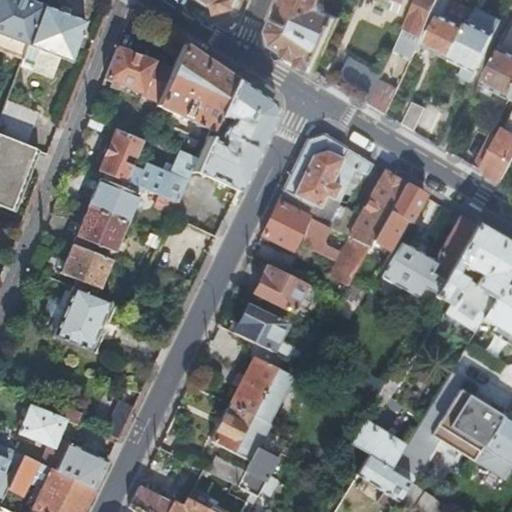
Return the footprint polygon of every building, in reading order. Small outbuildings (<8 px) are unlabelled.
[(22,58),(41,4),(31,0),(0,0),(0,32),(13,37),(7,52),(22,58)] [(282,0),(270,28),(273,43),(315,72),(340,16),(325,9),(323,0),(282,0)] [(414,0),(408,16),(394,47),(411,54),(414,47),(425,24),(436,0),(414,0)] [(448,0),(471,10),(474,5),(476,0),(448,0)] [(84,21),(41,4),(22,58),(21,60),(53,71),(59,56),(69,60),(84,21)] [(502,18),(474,5),(471,10),(464,26),(448,57),(462,64),(459,71),(471,77),(474,71),(502,18)] [(448,57),(464,26),(437,12),(421,44),(448,57)] [(0,49),(4,51),(7,52),(13,37),(0,32),(0,49)] [(198,53),(181,42),(171,67),(157,100),(155,106),(207,130),(208,130),(233,77),(198,53)] [(511,88),(511,50),(499,44),(480,82),(508,97),(511,88)] [(157,100),(171,67),(115,46),(102,79),(157,100)] [(269,102),(233,77),(208,130),(207,130),(194,160),(190,168),(238,189),(257,151),(273,117),(269,102)] [(380,78),(368,103),(386,113),(399,87),(380,78)] [(428,99),(424,107),(417,121),(431,128),(441,107),(428,99)] [(0,133),(15,139),(26,108),(7,100),(0,117),(0,133)] [(412,101),(401,122),(413,129),(417,121),(424,107),(412,101)] [(511,111),(503,129),(481,169),(501,181),(511,158),(511,111)] [(494,124),(473,164),(481,169),(503,129),(494,124)] [(141,139),(115,128),(97,171),(123,181),(133,158),(141,139)] [(0,182),(5,185),(23,142),(15,139),(0,133),(0,182)] [(365,173),(371,163),(321,134),(308,137),(278,199),(309,215),(314,204),(318,206),(323,194),(334,199),(345,201),(360,171),(365,173)] [(133,158),(123,181),(163,198),(174,202),(190,168),(194,160),(180,154),(171,175),(133,158)] [(403,181),(384,170),(368,197),(348,235),(349,236),(368,245),(371,240),(371,239),(403,181)] [(98,178),(86,207),(125,223),(137,194),(98,178)] [(423,193),(403,181),(371,239),(371,240),(386,248),(403,219),(408,221),(423,193)] [(174,202),(163,198),(160,207),(170,212),(174,202)] [(309,215),(278,199),(261,234),(292,249),(298,236),(304,239),(305,237),(316,243),(319,250),(337,259),(329,275),(347,284),(368,245),(349,236),(341,251),(326,243),(325,239),(330,226),(317,220),(312,218),(308,216),(309,215)] [(312,218),(318,206),(314,204),(309,215),(308,216),(312,218)] [(125,223),(86,207),(74,236),(113,252),(125,223)] [(476,224),(459,214),(437,251),(438,252),(434,260),(401,241),(381,276),(400,288),(429,305),(435,294),(476,224)] [(482,316),(505,277),(507,274),(511,266),(511,245),(496,236),(476,224),(435,294),(450,303),(444,313),(482,316)] [(153,247),(158,237),(147,232),(142,242),(153,247)] [(74,236),(71,243),(110,259),(113,252),(74,236)] [(110,259),(71,243),(59,272),(74,278),(71,286),(95,296),(110,259)] [(311,303),(318,289),(311,286),(267,264),(262,274),(261,273),(253,290),(291,310),(291,308),(292,309),(293,306),(297,296),(311,303)] [(511,280),(505,277),(482,316),(511,334),(511,280)] [(87,350),(107,301),(107,300),(95,296),(71,286),(68,292),(64,290),(49,327),(53,328),(51,335),(87,350)] [(233,332),(271,351),(284,322),(246,303),(236,321),(237,322),(233,332)] [(313,346),(321,331),(313,328),(305,342),(313,346)] [(276,367),(281,356),(271,351),(233,332),(227,343),(252,356),(228,403),(265,422),(290,375),(276,367)] [(294,362),(301,366),(313,346),(305,342),(294,362)] [(201,375),(197,376),(198,383),(201,383),(203,385),(207,387),(212,388),(215,386),(218,383),(220,378),(219,375),(217,371),(214,369),(211,368),(205,369),(202,372),(201,375)] [(400,375),(391,370),(380,388),(379,391),(387,396),(400,375)] [(370,406),(379,391),(380,388),(370,382),(360,400),(370,406)] [(403,446),(428,404),(416,397),(391,439),(403,446)] [(118,436),(133,406),(120,399),(105,430),(118,436)] [(270,425),(265,422),(228,403),(210,439),(251,460),(258,448),(270,425)] [(51,446),(62,418),(27,405),(16,433),(51,446)] [(77,417),(80,412),(67,407),(62,418),(74,423),(77,417)] [(511,457),(511,422),(500,415),(481,446),(473,459),(501,476),(509,463),(511,457)] [(389,468),(403,446),(391,439),(362,421),(349,442),(368,454),(389,468)] [(93,487),(106,460),(93,453),(95,448),(93,445),(86,442),(82,442),(79,447),(66,441),(54,469),(93,487)] [(0,445),(0,497),(1,497),(12,473),(14,468),(4,464),(6,458),(5,458),(8,449),(0,445)] [(389,468),(368,454),(356,473),(397,499),(398,497),(409,480),(389,468)] [(42,511),(80,511),(93,487),(54,469),(53,470),(20,455),(14,468),(12,473),(26,480),(41,487),(32,507),(42,511)] [(239,485),(247,469),(246,468),(244,471),(216,456),(208,470),(239,485)] [(258,495),(267,479),(247,469),(239,485),(258,495)] [(440,511),(445,504),(409,480),(398,497),(422,511),(440,511)] [(147,511),(209,511),(186,499),(182,506),(139,484),(130,502),(147,511)] [(353,508),(340,500),(332,511),(360,511),(363,509),(356,504),(353,508)] [(147,511),(130,502),(128,506),(135,511),(147,511)]
